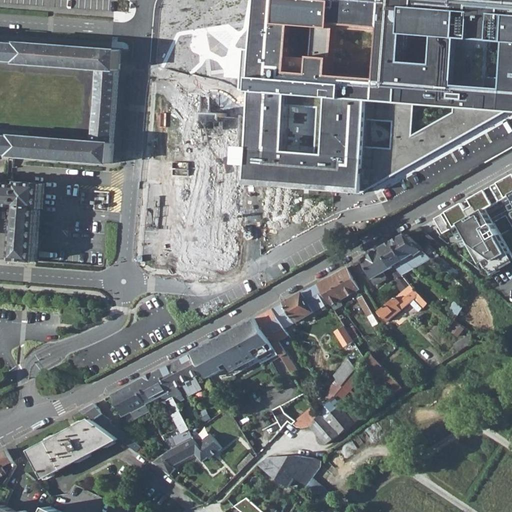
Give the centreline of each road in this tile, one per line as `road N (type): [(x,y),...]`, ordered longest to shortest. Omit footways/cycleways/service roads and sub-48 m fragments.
road 1 (residential): [(511,160),(58,406),(0,428)]
road 2 (unknown): [(213,505),(129,442),(64,465)]
